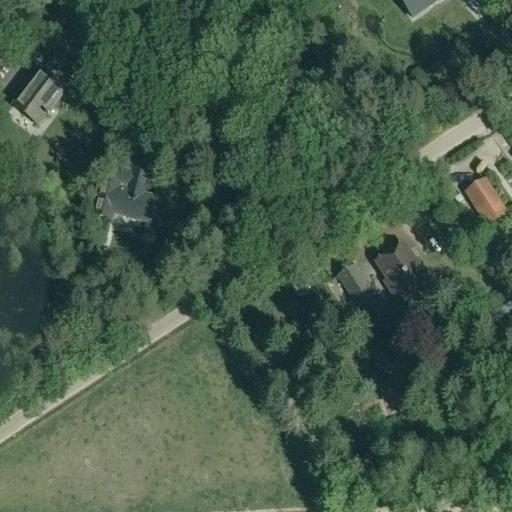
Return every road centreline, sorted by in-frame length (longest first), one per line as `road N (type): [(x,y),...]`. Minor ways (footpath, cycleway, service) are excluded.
road 1 (unclassified): [(0,437),(511,97)]
road 2 (track): [(383,184),(266,39),(211,0)]
road 3 (track): [(152,334),(0,208)]
